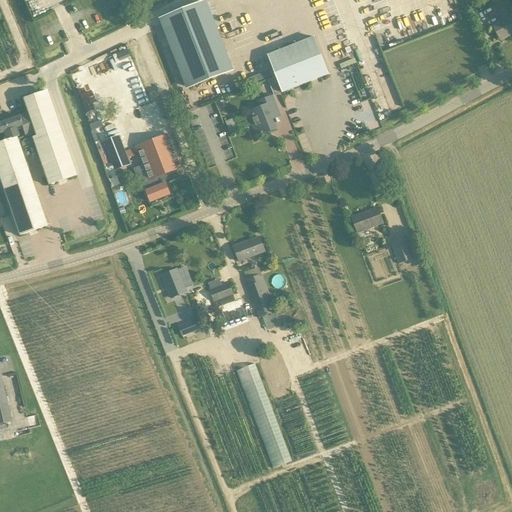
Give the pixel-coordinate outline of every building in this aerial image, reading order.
[(511,8),(507,0),(502,0),(495,4),(503,19),(492,25),(500,39),(511,32),(511,8)] [(206,1),(160,19),(188,86),(231,69),(206,1)] [(314,37),(268,55),(276,77),(282,93),(329,74),(314,37)] [(250,85),(272,76),(270,70),(248,79),(250,85)] [(269,81),(272,89),(278,86),(275,78),(269,81)] [(0,134),(3,133),(6,140),(0,142),(0,179),(20,235),(46,226),(16,137),(32,132),(33,135),(30,137),(48,185),(76,175),(47,92),(46,90),(22,99),(26,113),(4,120),(4,121),(0,121),(0,134)] [(273,96),(258,102),(260,108),(247,113),(257,136),(276,129),(269,113),(278,110),(273,96)] [(216,102),(206,106),(211,119),(212,119),(221,144),(222,143),(227,157),(234,155),(216,102)] [(237,130),(233,120),(225,122),(229,133),(237,130)] [(90,125),(92,131),(103,127),(101,121),(90,125)] [(183,167),(172,138),(137,151),(149,180),(143,183),(151,202),(170,194),(164,177),(167,176),(166,173),(183,167)] [(132,166),(122,139),(107,144),(114,164),(121,161),(124,169),(132,166)] [(358,233),(384,223),(378,208),(352,218),(358,233)] [(390,242),(399,265),(414,259),(406,236),(390,242)] [(239,262),(266,252),(260,237),(234,247),(239,262)] [(162,276),(171,299),(187,293),(178,270),(162,276)] [(248,280),(246,281),(259,318),(262,317),(275,312),(261,275),(249,280),(248,280)] [(219,280),(209,284),(212,290),(210,291),(217,308),(226,304),(224,299),(234,295),(229,283),(222,286),(219,280)] [(203,312),(212,309),(206,290),(198,293),(203,312)] [(182,337),(194,332),(190,322),(178,327),(182,337)] [(240,368),(268,468),(288,462),(259,362),(240,368)] [(0,424),(12,421),(7,403),(1,378),(0,377),(0,424)]
